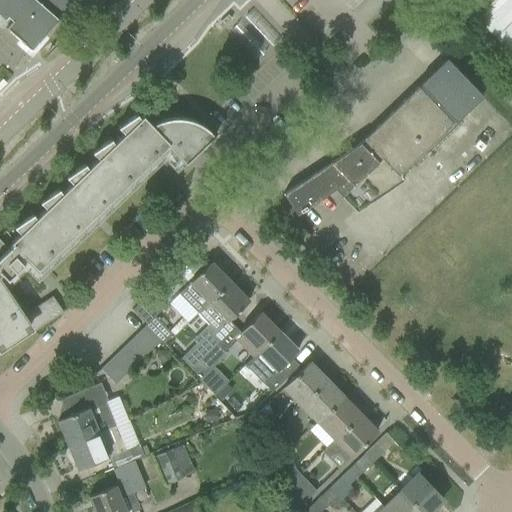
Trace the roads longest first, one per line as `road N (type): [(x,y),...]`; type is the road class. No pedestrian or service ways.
road 1 (residential): [(501,505),(230,223),(205,212),(177,224),(0,399)]
road 2 (tertiary): [(0,193),(202,0)]
road 3 (tertiary): [(145,0),(0,140)]
